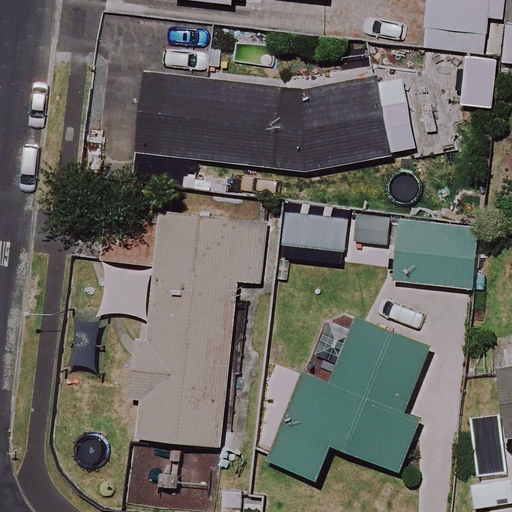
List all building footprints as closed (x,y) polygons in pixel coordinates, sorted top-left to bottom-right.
[(490,0),(424,0),(420,44),(486,51),(490,0)] [(436,89),(380,100),(375,80),(307,94),(107,74),(99,153),(311,174),(448,146),(436,89)] [(268,223),(106,208),(101,268),(151,272),(143,363),(136,440),(222,448),(237,283),(262,285),(268,223)] [(391,219),(353,216),(350,243),(388,247),(391,219)] [(478,229),(402,223),(397,283),(473,289),(478,229)] [(430,349),(322,311),(300,373),(269,463),(319,481),(331,448),(400,472),(417,422),(406,418),(430,349)] [(511,376),(500,378),(509,441),(511,440),(511,376)]
